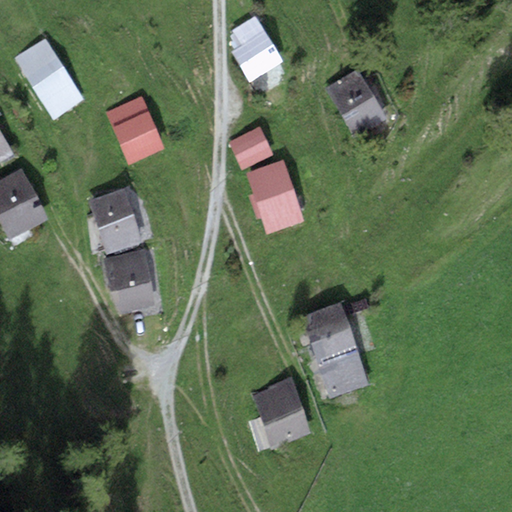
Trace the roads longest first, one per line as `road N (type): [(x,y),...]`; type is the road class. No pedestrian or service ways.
road 1 (track): [(219,0),(217,182),(197,291),(162,399)]
road 2 (track): [(197,291),(211,409),(255,511)]
